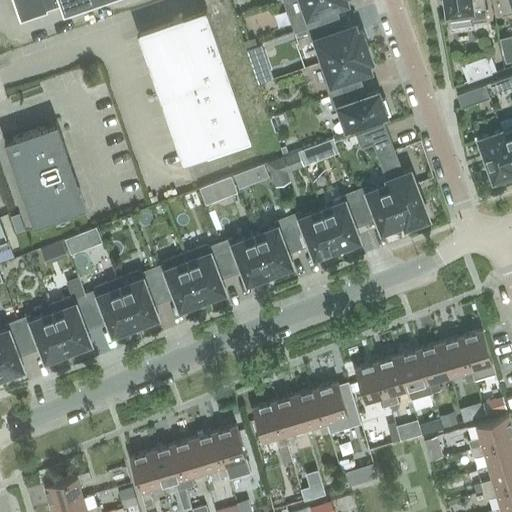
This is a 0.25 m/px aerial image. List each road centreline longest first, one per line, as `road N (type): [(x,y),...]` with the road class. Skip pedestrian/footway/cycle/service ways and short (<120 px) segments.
road 1 (unclassified): [(0,432),(475,240)]
road 2 (residential): [(475,240),(392,0)]
